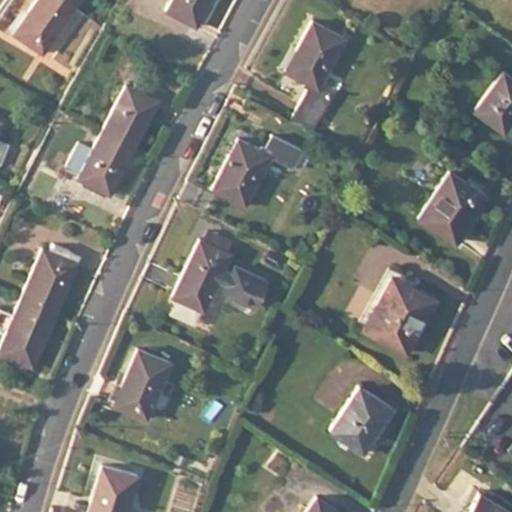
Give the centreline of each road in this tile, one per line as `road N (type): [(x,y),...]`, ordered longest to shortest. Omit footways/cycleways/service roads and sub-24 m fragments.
road 1 (tertiary): [(27,511),(74,370),(258,0)]
road 2 (residential): [(389,511),(511,234)]
